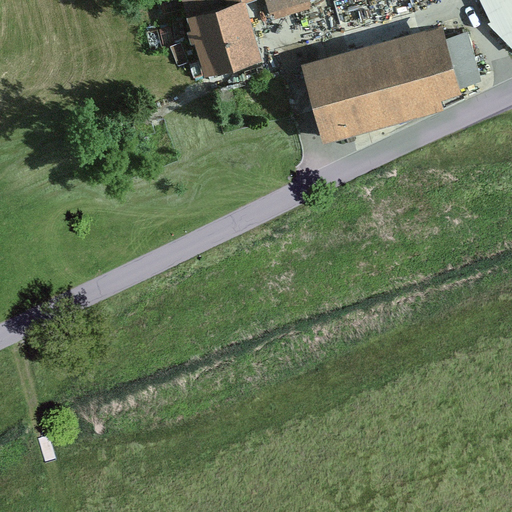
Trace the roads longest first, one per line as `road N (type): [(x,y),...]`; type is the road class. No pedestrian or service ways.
road 1 (tertiary): [(0,337),(511,92)]
road 2 (track): [(14,330),(65,511)]
